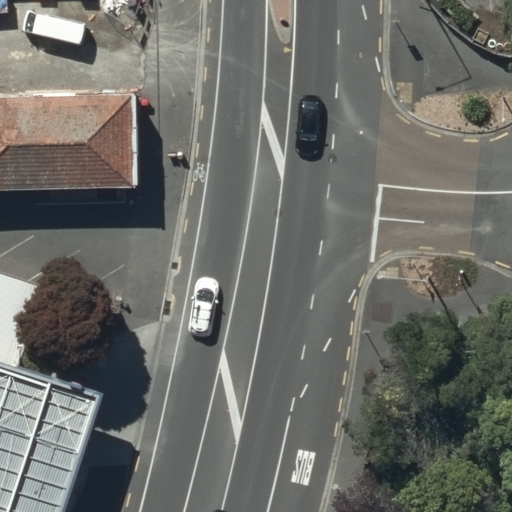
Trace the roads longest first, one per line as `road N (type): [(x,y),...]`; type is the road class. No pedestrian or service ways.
road 1 (secondary): [(202,511),(269,175)]
road 2 (tertiary): [(269,175),(432,192),(511,187)]
road 3 (secondary): [(269,175),(281,0)]
